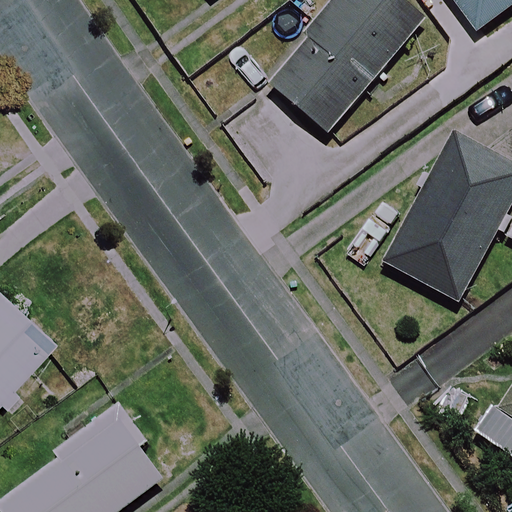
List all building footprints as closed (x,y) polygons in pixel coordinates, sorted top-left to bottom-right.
[(425,21),(399,0),(324,0),(256,84),(327,142),(425,21)] [(511,0),(423,0),(459,48),(511,9),(511,0)] [(511,206),(511,171),(453,139),(382,267),(457,307),(511,206)] [(0,412),(2,414),(23,391),(17,385),(52,348),(0,299),(0,412)] [(511,391),(498,413),(511,422),(511,391)] [(148,445),(119,411),(0,509),(0,511),(123,511),(160,482),(137,454),(148,445)]
